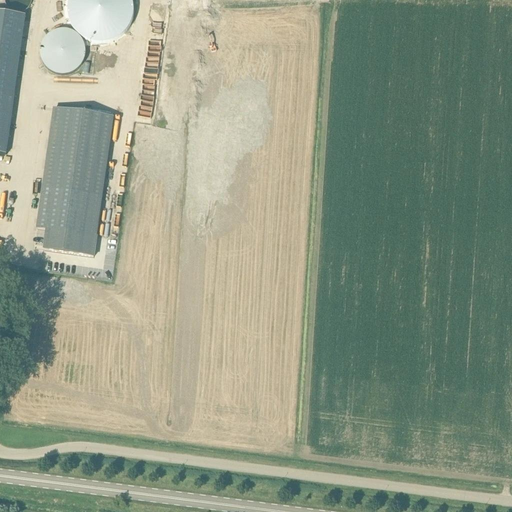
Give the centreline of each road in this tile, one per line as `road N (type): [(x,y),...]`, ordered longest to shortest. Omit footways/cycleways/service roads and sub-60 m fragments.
road 1 (unclassified): [(511,503),(90,448),(0,451)]
road 2 (unknown): [(0,267),(38,0)]
road 3 (primary): [(265,511),(0,477)]
